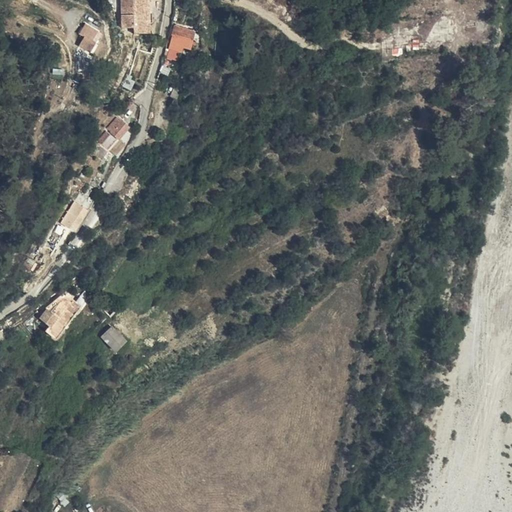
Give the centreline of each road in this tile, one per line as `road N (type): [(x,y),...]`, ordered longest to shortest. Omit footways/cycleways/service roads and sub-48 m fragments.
road 1 (residential): [(0,318),(44,285),(140,142),(170,0)]
road 2 (track): [(338,511),(387,263)]
